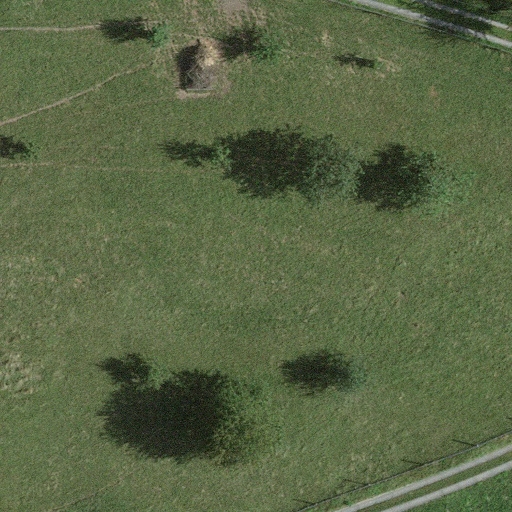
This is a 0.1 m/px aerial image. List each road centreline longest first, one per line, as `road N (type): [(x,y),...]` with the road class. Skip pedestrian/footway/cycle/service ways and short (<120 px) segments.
road 1 (track): [(511,463),(383,511)]
road 2 (track): [(388,0),(511,39)]
